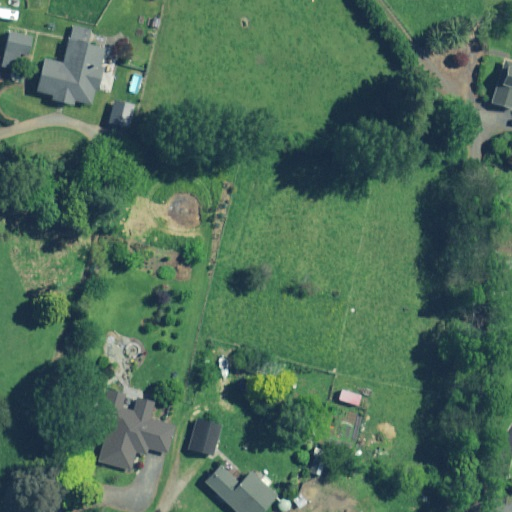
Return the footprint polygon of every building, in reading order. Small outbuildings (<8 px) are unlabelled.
[(93,32),(73,26),(62,64),(44,59),(35,91),(52,96),(51,100),(72,106),(74,101),(92,106),(102,68),(98,67),(103,49),(89,46),(93,32)] [(32,38),(10,32),(0,66),(13,70),(10,80),(19,83),(32,38)] [(511,64),(503,62),(490,104),(511,110),(511,106),(511,64)] [(129,475),(129,473),(141,476),(144,467),(140,466),(144,454),(136,452),(146,418),(134,414),(131,423),(113,417),(108,434),(101,432),(95,451),(104,454),(100,466),(129,475)] [(220,426),(197,419),(188,450),(211,457),(220,426)] [(174,427),(153,421),(145,447),(167,453),(174,427)] [(239,484),(220,466),(204,483),(234,511),(261,511),(276,498),(250,473),(239,484)]
